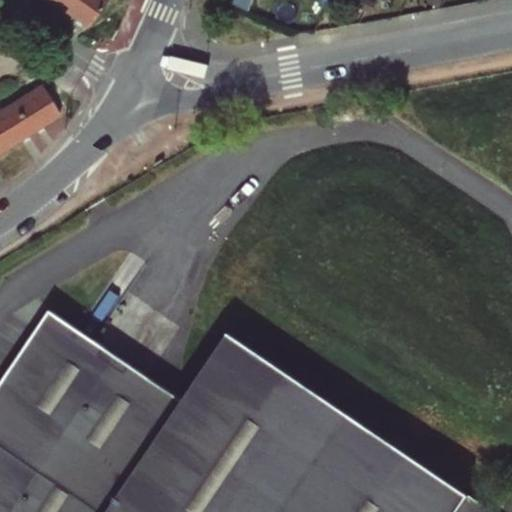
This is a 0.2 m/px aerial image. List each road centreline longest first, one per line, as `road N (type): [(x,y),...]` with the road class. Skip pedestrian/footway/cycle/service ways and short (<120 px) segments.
road 1 (residential): [(138,60),(180,81),(212,85),(511,30)]
road 2 (residential): [(125,87),(84,149),(0,220)]
road 3 (residential): [(125,87),(1,0)]
